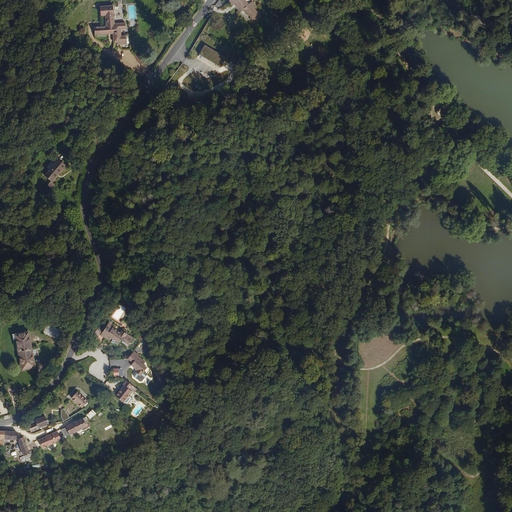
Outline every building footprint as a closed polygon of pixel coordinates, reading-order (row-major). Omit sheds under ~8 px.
[(228,0),(232,3),(233,2),(235,2),(234,4),(238,10),(240,9),(242,13),(244,12),(246,16),(245,17),(248,21),(257,16),(251,8),(253,6),(250,1),(248,2),(246,0),(228,0)] [(121,37),(121,29),(127,29),(126,21),(115,22),(114,4),(101,4),(102,13),(104,14),(104,26),(92,26),(92,35),(113,35),(113,41),(116,41),(116,46),(118,46),(120,46),(120,48),(128,48),(127,36),(121,37)] [(200,41),(193,49),(212,66),(219,58),(200,41)] [(144,64),(141,57),(134,60),(137,68),(144,64)] [(59,159),(54,164),(52,162),(47,167),(50,170),(44,175),(52,183),(67,167),(59,159)] [(62,330),(45,323),(41,331),(57,340),(62,330)] [(132,342),(126,337),(125,338),(121,334),(119,336),(109,327),(111,326),(109,323),(101,333),(99,335),(103,339),(104,338),(107,341),(106,342),(115,349),(119,344),(125,350),(132,342)] [(95,332),(93,330),(88,336),(93,340),(98,334),(95,332)] [(26,333),(13,336),(22,372),(35,368),(26,333)] [(135,352),(128,359),(133,364),(132,365),(138,370),(136,372),(141,376),(148,368),(145,365),(146,364),(139,358),(140,357),(135,352)] [(129,403),(138,393),(135,391),(138,387),(131,382),(127,385),(129,386),(120,396),(129,403)] [(87,409),(76,398),(70,404),(81,415),(87,409)] [(93,409),(87,415),(90,419),(97,413),(93,409)] [(50,427),(46,419),(35,424),(35,426),(28,429),(31,435),(50,427)] [(87,430),(83,420),(65,429),(70,438),(87,430)] [(17,442),(17,434),(3,432),(3,440),(3,448),(10,448),(9,443),(17,442)] [(63,441),(59,432),(39,441),(43,450),(63,441)] [(31,456),(28,447),(24,438),(19,440),(26,458),(31,456)]
